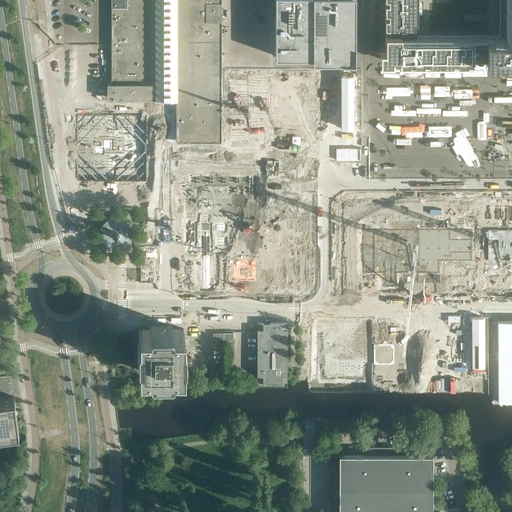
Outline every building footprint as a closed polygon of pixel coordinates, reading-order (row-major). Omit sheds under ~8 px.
[(112,98),(112,112),(177,112),(177,141),(222,141),(222,130),(222,117),(222,98),(222,75),(222,69),(222,55),(222,40),(222,26),(222,21),(222,2),(221,0),(111,0),(112,7),(112,16),(112,31),(112,38),(112,42),(112,45),(112,55),(112,69),(112,83),(112,98)] [(275,0),(275,56),(312,56),(312,60),(355,60),(354,0),(275,0)] [(511,0),(384,0),(385,49),(385,51),(511,50),(511,0)] [(226,75),(222,75),(222,98),(222,117),(222,130),(320,130),(320,87),(311,87),(311,73),(226,73),(226,75)] [(142,118),(79,118),(79,179),(142,179),(142,118)] [(313,161),(175,161),(175,288),(222,288),(222,281),(266,281),(266,289),(313,289),(313,161)] [(474,201),(342,201),(342,289),(474,289),(474,274),(488,274),(488,289),(511,288),(511,200),(488,201),(488,208),(474,208),(474,201)] [(102,237),(110,245),(121,246),(128,238),(128,226),(121,219),(110,219),(102,226),(102,237)] [(511,320),(498,321),(498,402),(511,401),(511,320)] [(287,380),(287,362),(287,322),(257,322),(257,332),(257,380),(287,380)] [(367,322),(318,322),(318,362),(321,362),(321,368),(318,368),(318,384),(367,384),(367,368),(364,368),(364,362),(367,362),(367,322)] [(181,340),(184,340),(184,328),(170,328),(139,328),(139,340),(141,340),(141,358),(139,358),(139,370),(153,370),(170,370),(184,370),(184,358),(182,358),(181,340)] [(464,329),(416,329),(416,342),(418,342),(418,348),(416,348),(416,366),(418,366),(418,371),(416,371),(416,384),(464,384),(464,372),(461,372),(461,366),(464,366),(464,329)] [(0,431),(13,428),(18,427),(14,396),(10,397),(9,397),(0,398),(0,431)] [(439,511),(432,511),(432,505),(432,454),(407,454),(407,446),(364,446),(364,454),(360,454),(339,454),(338,511),(439,511)]
